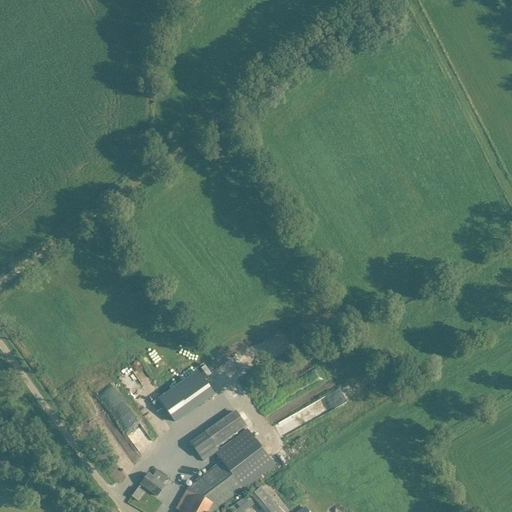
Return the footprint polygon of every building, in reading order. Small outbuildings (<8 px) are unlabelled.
[(90,251),(99,247),(95,238),(86,243),(90,251)] [(198,372),(159,400),(170,416),(209,388),(198,372)] [(335,405),(341,401),(334,389),(328,393),(335,405)] [(312,402),(305,404),(309,417),(316,415),(312,402)] [(187,490),(176,509),(180,511),(179,511),(215,511),(218,508),(274,465),(248,431),(215,453),(222,463),(187,490)] [(205,434),(191,444),(200,458),(215,447),(205,434)] [(127,436),(122,438),(128,449),(133,447),(127,436)] [(183,454),(171,443),(157,460),(169,470),(183,454)] [(157,496),(163,488),(165,486),(148,474),(140,484),(157,496)] [(261,487),(251,496),(257,503),(262,509),(272,500),(261,487)] [(131,488),(126,496),(131,499),(137,492),(131,488)]
